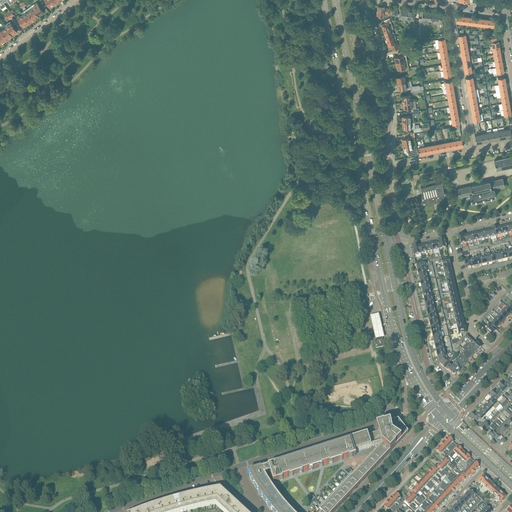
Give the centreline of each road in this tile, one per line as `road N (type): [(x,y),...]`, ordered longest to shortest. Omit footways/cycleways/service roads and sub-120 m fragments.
road 1 (secondary): [(324,0),(394,334),(438,416)]
road 2 (secondary): [(420,372),(334,0)]
road 3 (residential): [(112,511),(396,414),(391,405)]
road 4 (residential): [(386,167),(384,79),(360,0)]
road 5 (residential): [(472,151),(447,4)]
road 6 (residential): [(491,348),(468,328),(447,231)]
